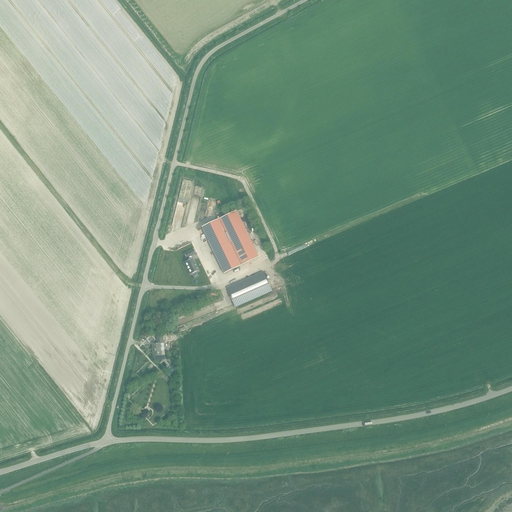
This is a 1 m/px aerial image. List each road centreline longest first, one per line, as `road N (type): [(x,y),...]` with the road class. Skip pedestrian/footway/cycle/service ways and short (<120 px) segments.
road 1 (unclassified): [(106,440),(195,73),(208,53),(303,0)]
road 2 (unclassified): [(106,440),(232,440),(433,411),(511,387)]
